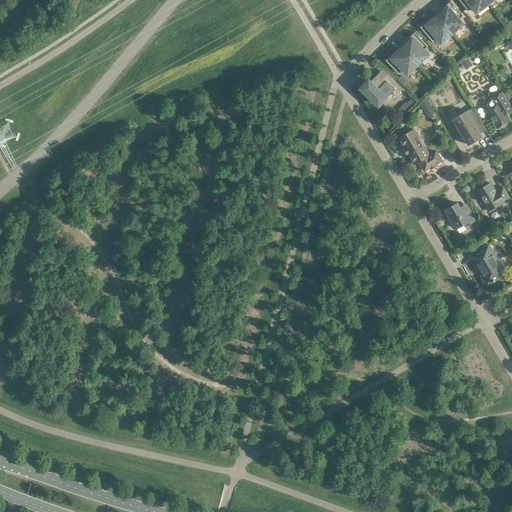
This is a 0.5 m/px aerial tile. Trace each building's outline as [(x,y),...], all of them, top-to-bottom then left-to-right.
[(488,4),(484,0),(459,0),(468,11),(473,8),(477,12),(488,4)] [(442,12),(437,16),(452,33),(462,24),(459,19),(463,15),(451,1),(440,10),(442,12)] [(452,33),(437,16),(433,20),(431,18),(420,27),(433,42),(437,38),(441,42),(452,33)] [(406,44),(402,48),(417,64),(428,55),(423,50),(428,46),(415,32),(404,42),(406,44)] [(417,64),(402,48),(398,52),(396,50),(386,60),(399,74),(403,70),(407,74),(417,64)] [(464,68),(471,64),(468,58),(461,62),(464,68)] [(384,83),(376,76),(363,90),(379,105),(379,104),(386,97),(385,96),(391,91),(396,95),(403,88),(390,76),(384,83)] [(487,111),(497,128),(499,127),(501,127),(504,125),(505,124),(511,120),(506,112),(507,111),(511,108),(502,92),(492,98),(493,100),(487,103),(487,106),(489,110),(487,111)] [(416,101),(412,97),(406,103),(411,107),(416,101)] [(418,104),(423,113),(430,109),(425,100),(418,104)] [(469,145),(482,137),(475,125),(481,122),(472,108),(453,119),(457,126),(456,127),(461,137),(463,136),(469,145)] [(414,164),(419,161),(429,155),(423,145),(424,143),(421,139),(419,138),(414,129),(399,138),(414,164)] [(436,150),(429,155),(419,161),(425,171),(442,161),(436,150)] [(491,183),(477,191),(482,200),(481,204),(495,208),(510,199),(503,187),(496,191),(491,183)] [(462,211),(457,203),(445,210),(449,217),(447,218),(450,223),(452,222),(456,229),(468,222),(469,224),(475,220),(468,208),(462,211)] [(482,231),(477,234),(480,239),(485,236),(482,231)] [(506,274),(488,245),(470,256),(487,285),(492,282),(493,282),(495,281),(494,281),(506,274)]
